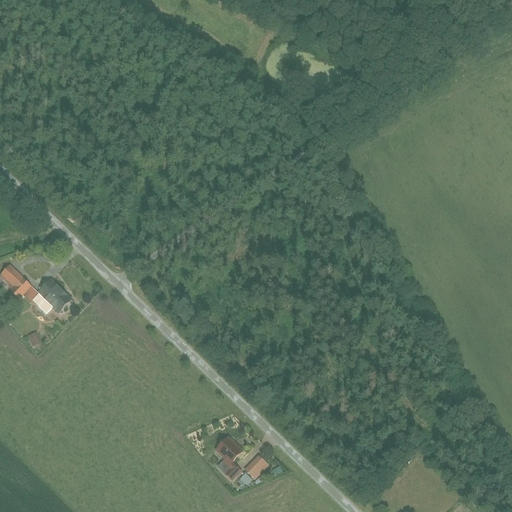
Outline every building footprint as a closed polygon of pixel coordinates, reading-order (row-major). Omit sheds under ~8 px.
[(32,287),(12,267),(0,279),(0,282),(18,301),(24,296),(32,287)] [(60,314),(73,300),(53,280),(39,294),(54,308),(60,314)] [(32,287),(24,296),(31,303),(34,300),(39,294),(32,287)] [(39,294),(34,300),(49,314),(54,308),(39,294)] [(37,333),(31,336),(35,346),(41,343),(37,333)] [(244,452),(229,437),(217,450),(227,460),(231,464),(244,452)] [(270,466),(261,457),(247,471),(249,472),(255,478),(257,480),(270,466)] [(227,460),(219,467),(224,472),(231,464),(227,460)] [(243,472),(236,465),(227,475),(234,481),(243,472)] [(249,472),(241,481),(247,487),(255,478),(249,472)]
